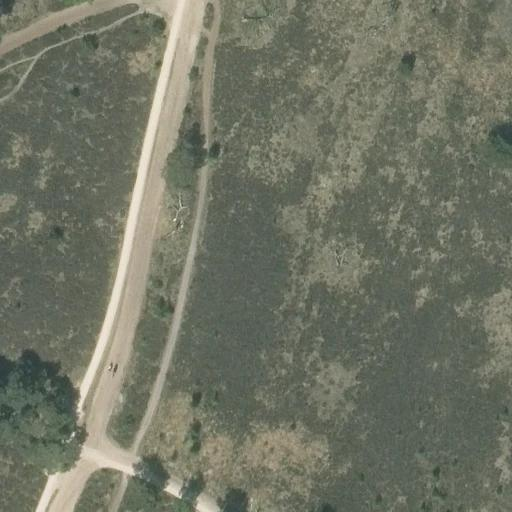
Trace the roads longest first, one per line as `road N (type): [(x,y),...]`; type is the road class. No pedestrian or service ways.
road 1 (track): [(188,0),(182,56),(89,444),(60,511)]
road 2 (track): [(110,0),(0,49)]
